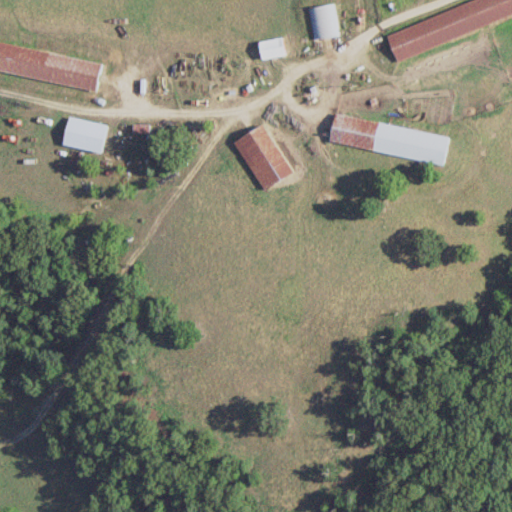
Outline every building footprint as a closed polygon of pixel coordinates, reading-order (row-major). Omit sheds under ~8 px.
[(396,57),(511,13),(511,0),(467,0),(386,30),(396,57)] [(312,39),(337,35),(331,3),(307,7),(312,39)] [(261,58),(285,55),(282,37),(258,40),(261,58)] [(0,68),(95,87),(101,59),(0,39),(0,68)] [(450,135),(335,113),(330,141),(445,163),(450,135)] [(101,153),(107,124),(69,116),(62,144),(101,153)] [(234,140),(262,190),(292,173),(264,123),(234,140)]
